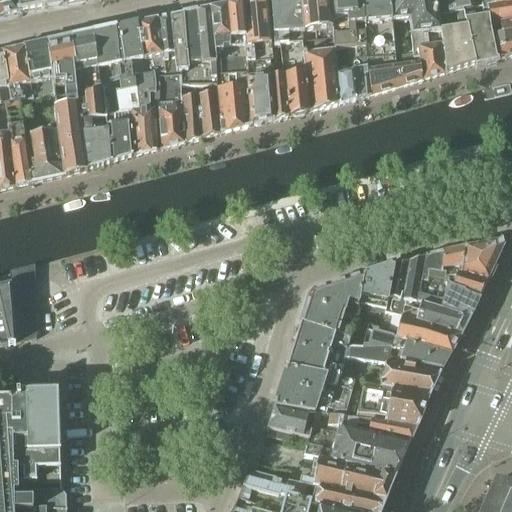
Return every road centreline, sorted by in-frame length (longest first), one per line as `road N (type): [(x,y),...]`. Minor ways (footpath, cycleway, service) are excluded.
road 1 (residential): [(511,71),(0,208)]
road 2 (residential): [(0,359),(292,278)]
road 3 (residential): [(215,511),(292,278)]
road 4 (residential): [(292,278),(415,238),(511,219)]
